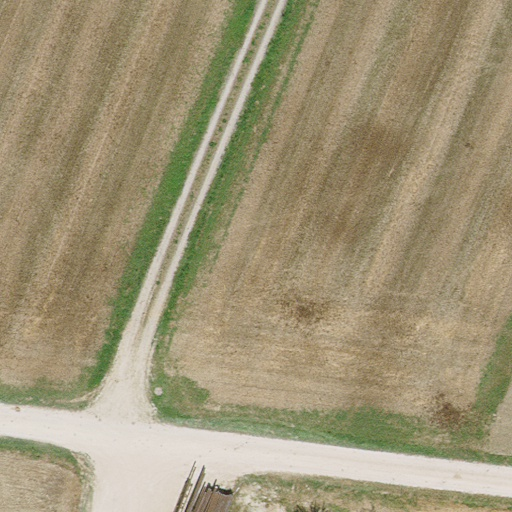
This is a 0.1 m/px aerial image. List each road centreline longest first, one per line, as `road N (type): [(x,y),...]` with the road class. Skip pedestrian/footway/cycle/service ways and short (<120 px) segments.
road 1 (track): [(511,475),(0,418)]
road 2 (track): [(100,429),(126,387),(150,302),(273,0)]
